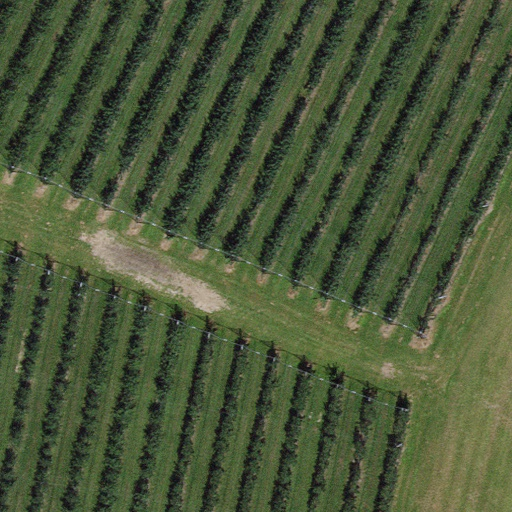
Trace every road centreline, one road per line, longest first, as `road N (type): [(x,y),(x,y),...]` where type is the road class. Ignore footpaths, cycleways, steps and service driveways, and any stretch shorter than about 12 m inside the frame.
road 1 (track): [(454,380),(427,378),(0,212)]
road 2 (track): [(454,380),(511,258)]
